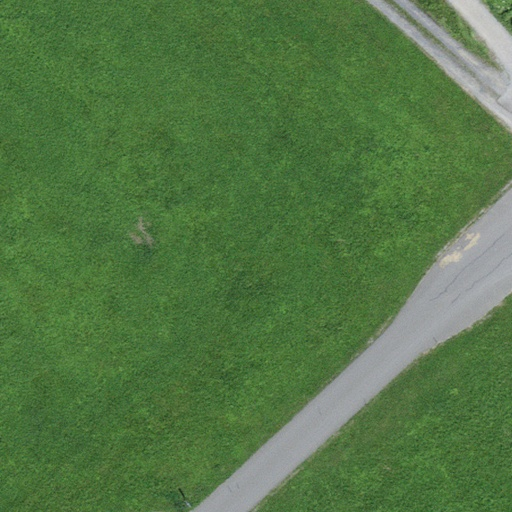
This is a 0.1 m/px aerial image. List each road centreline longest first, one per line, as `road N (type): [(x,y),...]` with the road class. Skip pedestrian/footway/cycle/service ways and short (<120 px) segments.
road 1 (unclassified): [(511,241),(221,511)]
road 2 (track): [(391,0),(511,102)]
